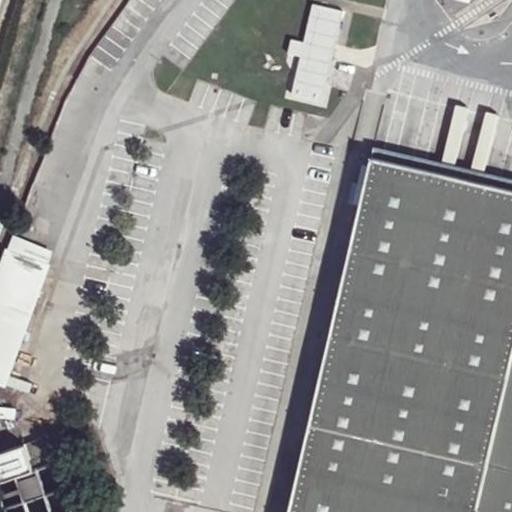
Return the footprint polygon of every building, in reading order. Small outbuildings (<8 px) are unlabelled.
[(331,68),(341,11),(314,5),(302,62),(331,68)] [(467,511),(511,325),(511,188),(370,156),(282,511),(467,511)] [(9,251),(0,272),(0,295),(31,307),(47,267),(9,251)] [(511,511),(511,325),(467,511),(511,511)] [(0,452),(0,497),(4,511),(75,511),(59,462),(50,465),(41,439),(0,452)]
